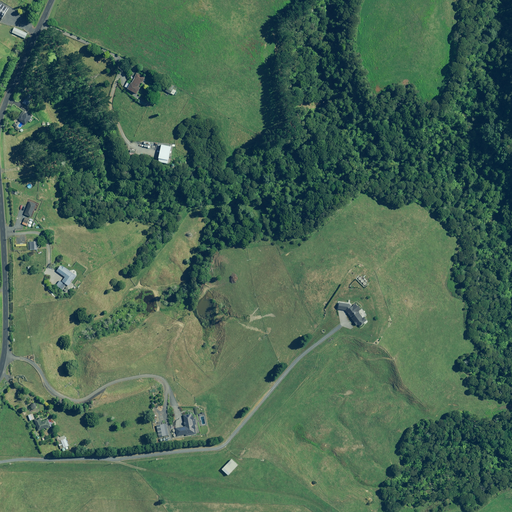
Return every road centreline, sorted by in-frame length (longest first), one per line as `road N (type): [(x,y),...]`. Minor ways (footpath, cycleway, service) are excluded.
road 1 (tertiary): [(0,374),(0,193)]
road 2 (tertiary): [(0,116),(51,0)]
